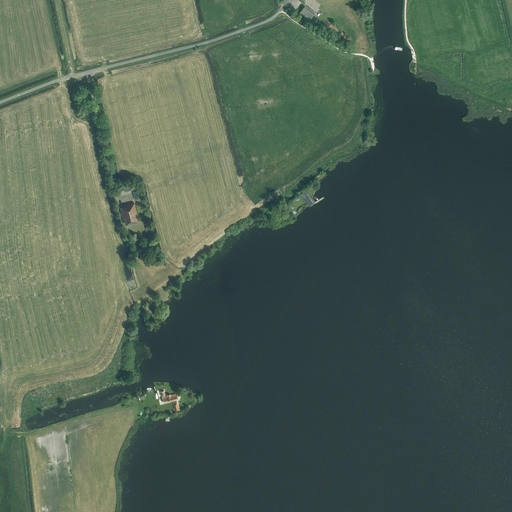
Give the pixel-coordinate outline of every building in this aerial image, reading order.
[(303,9),(300,12),(308,18),(310,20),(316,12),(305,5),(303,9)] [(124,192),(133,190),(131,183),(123,185),(124,192)] [(306,190),(300,194),(309,208),(315,204),(306,190)] [(124,220),(126,224),(139,221),(134,203),(125,205),(125,206),(120,207),(123,220),(124,220)] [(162,397),(163,403),(178,399),(176,394),(170,395),(170,394),(166,395),(167,396),(162,397)]
